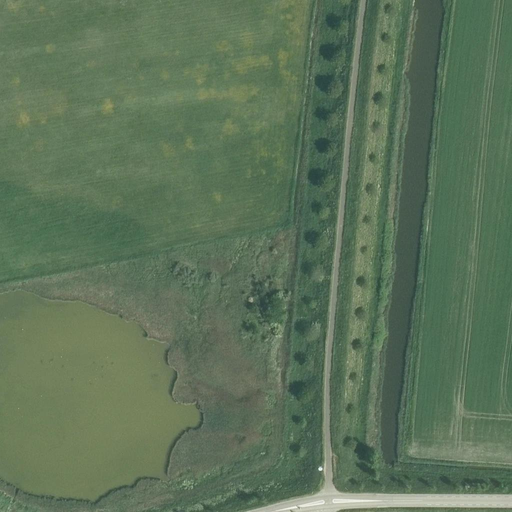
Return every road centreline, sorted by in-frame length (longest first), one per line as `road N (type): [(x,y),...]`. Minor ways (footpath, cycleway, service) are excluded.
road 1 (unclassified): [(327,497),(335,277),(363,0)]
road 2 (tertiary): [(374,501),(511,502)]
